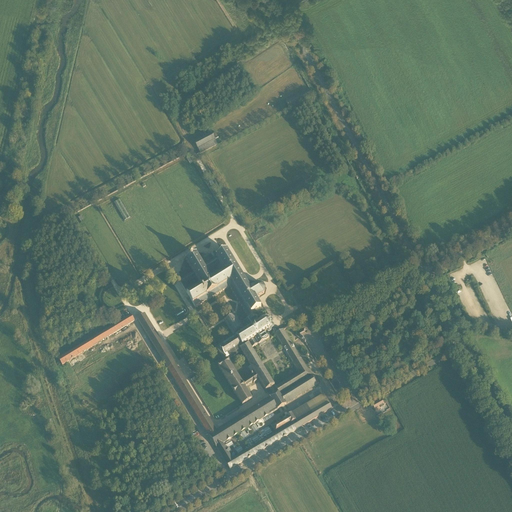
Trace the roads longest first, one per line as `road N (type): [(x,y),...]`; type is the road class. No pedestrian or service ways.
road 1 (unclassified): [(462,345),(177,511)]
road 2 (unclassified): [(423,273),(295,33),(260,0)]
road 3 (track): [(190,146),(177,122),(183,102),(287,30)]
